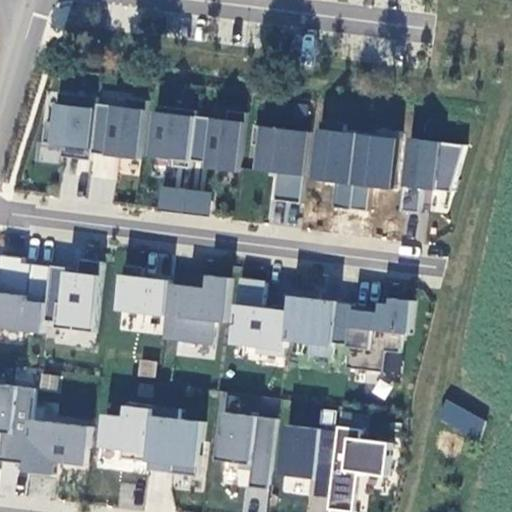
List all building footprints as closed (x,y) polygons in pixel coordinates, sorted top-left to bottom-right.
[(49,122),(47,144),(65,146),(65,153),(77,155),(76,160),(93,162),(94,155),(100,105),(101,99),(63,94),(59,124),(49,122)] [(132,100),(131,109),(100,105),(94,155),(112,157),(112,152),(143,156),(142,161),(144,161),(151,102),(132,100)] [(176,160),(175,167),(193,170),(194,162),(199,118),(200,112),(160,107),(154,157),(176,160)] [(250,114),(231,112),(230,121),(199,118),(194,162),(211,164),(210,169),(211,169),(212,165),(242,168),(242,173),(243,173),(250,114)] [(277,202),(304,205),(308,179),(313,134),(258,127),(256,146),(261,147),(258,171),(281,174),(277,202)] [(313,134),(308,179),(336,182),(333,207),(349,208),(358,133),(314,129),(313,134)] [(358,133),(349,208),(367,210),(370,186),(393,188),(398,138),(358,133)] [(455,194),(469,147),(413,140),(404,213),(423,215),(427,183),(434,184),(433,191),(455,194)] [(159,186),(158,209),(210,213),(212,190),(159,186)] [(0,328),(46,334),(48,322),(55,267),(27,264),(28,259),(5,256),(0,293),(0,328)] [(72,273),(72,269),(55,267),(48,322),(57,324),(57,330),(76,332),(76,327),(96,329),(95,334),(97,335),(106,263),(83,261),(82,271),(81,274),(72,273)] [(148,269),(128,266),(122,311),(169,317),(173,285),(174,282),(147,279),(148,269)] [(191,291),(192,287),(173,285),(169,317),(166,340),(216,346),(219,322),(229,324),(235,280),(203,276),(202,289),(201,292),(191,291)] [(260,346),(259,353),(288,357),(290,342),(294,308),(277,306),(276,312),(266,311),(269,284),(244,281),(236,343),(260,346)] [(323,301),(323,294),(296,291),(294,308),(290,342),(313,345),(312,356),(334,359),(336,344),(352,346),(357,311),(357,305),(323,301)] [(385,304),(384,314),(357,311),(352,346),(349,369),(386,374),(389,353),(403,354),(405,335),(412,336),(417,302),(396,300),(395,306),(385,304)] [(155,377),(157,361),(140,359),(138,375),(155,377)] [(0,427),(7,429),(3,462),(30,466),(36,421),(39,390),(0,384),(0,427)] [(109,416),(105,448),(125,451),(124,460),(151,463),(158,407),(131,403),(129,418),(109,416)] [(450,404),(448,415),(476,430),(482,420),(450,404)] [(182,420),(183,410),(158,407),(151,463),(150,470),(168,472),(168,465),(175,465),(174,474),(200,478),(207,423),(182,420)] [(227,414),(221,462),(255,466),(253,488),(271,491),(280,420),(227,414)] [(29,473),(56,476),(58,462),(84,465),(86,449),(92,450),(95,428),(36,421),(30,466),(29,473)] [(336,462),(336,465),(337,465),(341,433),(291,426),(285,476),(286,476),(286,473),(319,477),(318,480),(319,480),(322,460),(336,462)] [(332,511),(341,511),(356,511),(362,471),(391,475),(395,444),(364,441),(365,431),(342,428),(341,433),(337,465),(332,511)] [(90,466),(92,450),(86,449),(84,465),(90,466)]
